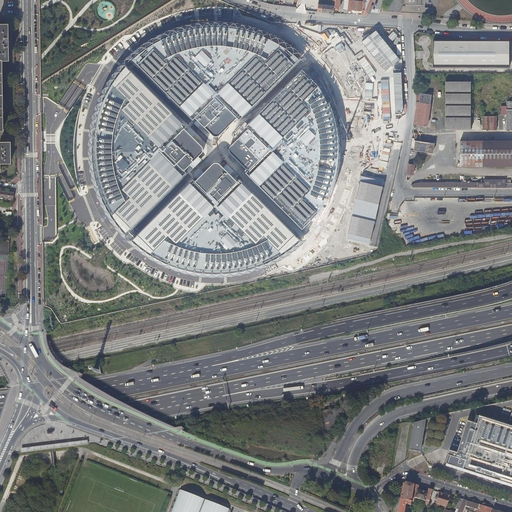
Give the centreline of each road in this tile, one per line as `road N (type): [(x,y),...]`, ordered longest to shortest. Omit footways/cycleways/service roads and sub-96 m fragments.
road 1 (motorway): [(511,291),(296,340),(213,370)]
road 2 (motorway): [(511,310),(213,370)]
road 3 (motorway): [(225,390),(511,330)]
road 4 (motorway): [(225,390),(330,385),(511,349)]
road 5 (residential): [(511,193),(396,193),(411,97),(407,22)]
road 6 (primary): [(65,417),(303,511)]
road 7 (motorway): [(511,371),(395,396),(365,415),(332,467),(318,469)]
road 8 (motorway): [(0,431),(225,390)]
road 9 (primary): [(315,469),(257,469),(104,411)]
road 10 (motorway): [(213,370),(0,409)]
road 11 (motorway): [(352,484),(355,453),(390,418),(511,387)]
road 12 (tertiary): [(26,0),(29,187)]
road 13 (tertiary): [(511,508),(406,474),(370,493)]
road 14 (residential): [(237,3),(370,20)]
